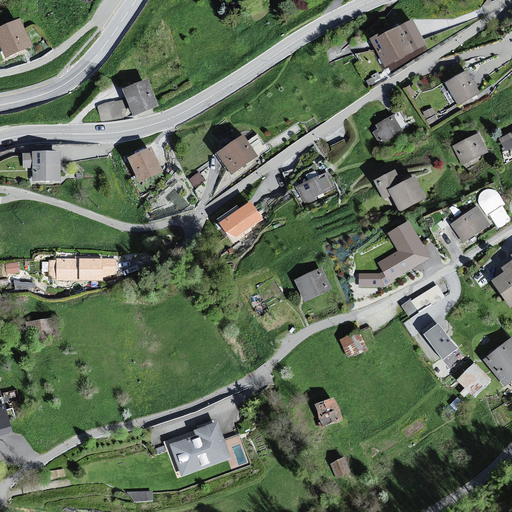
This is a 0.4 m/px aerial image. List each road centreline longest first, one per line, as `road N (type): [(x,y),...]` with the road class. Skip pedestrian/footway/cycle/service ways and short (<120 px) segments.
road 1 (residential): [(511,1),(199,214),(131,227),(0,189)]
road 2 (residential): [(0,489),(67,444),(240,384),(312,327),(389,299),(511,229)]
road 3 (tertiary): [(0,140),(117,132),(170,118),(373,0)]
road 4 (tertiary): [(136,0),(70,81),(0,104)]
